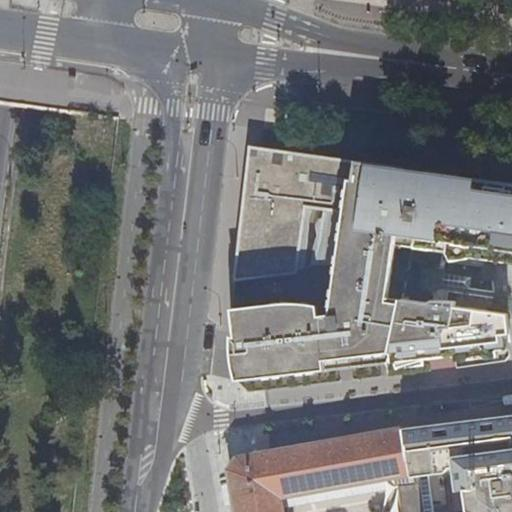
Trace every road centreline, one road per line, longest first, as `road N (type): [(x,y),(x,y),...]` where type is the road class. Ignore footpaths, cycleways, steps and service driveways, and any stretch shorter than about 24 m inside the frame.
road 1 (tertiary): [(195,59),(158,430)]
road 2 (residential): [(158,430),(511,386)]
road 3 (secondary): [(195,59),(451,69)]
road 4 (secondary): [(451,69),(206,0)]
